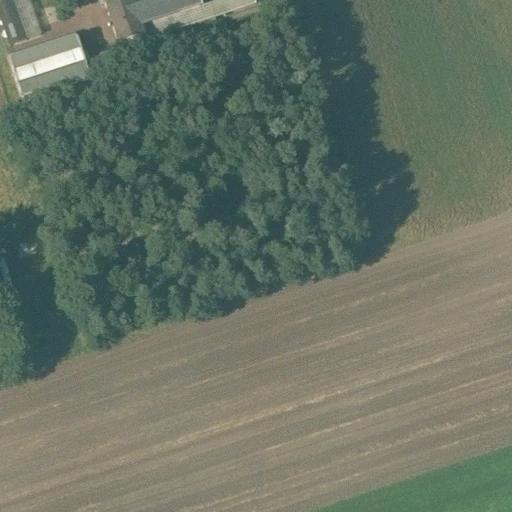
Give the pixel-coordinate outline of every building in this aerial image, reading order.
[(40,37),(27,0),(0,0),(0,17),(10,47),(18,45),(18,44),(40,37)] [(134,0),(123,0),(108,5),(115,28),(141,20),(134,0)] [(252,0),(134,0),(141,20),(147,37),(253,3),(252,0)] [(141,20),(115,28),(121,45),(147,37),(141,20)] [(195,34),(160,45),(165,58),(199,47),(195,34)] [(86,67),(77,39),(10,61),(19,89),(86,67)] [(160,45),(118,59),(122,72),(165,58),(160,45)] [(116,51),(98,57),(105,77),(122,72),(118,59),(116,51)]
